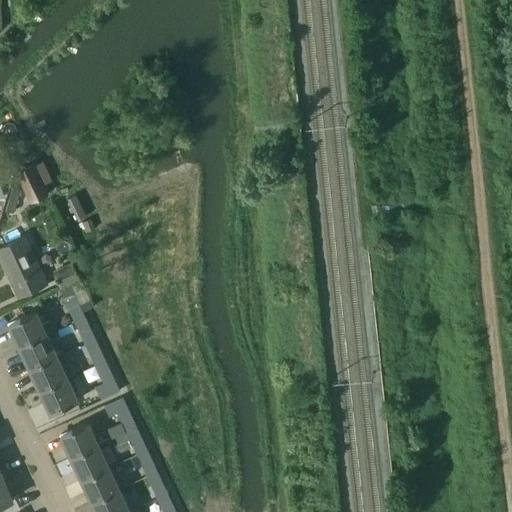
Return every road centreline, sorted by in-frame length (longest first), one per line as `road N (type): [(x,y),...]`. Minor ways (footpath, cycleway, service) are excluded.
road 1 (track): [(511,495),(456,0)]
road 2 (residential): [(61,511),(0,381)]
